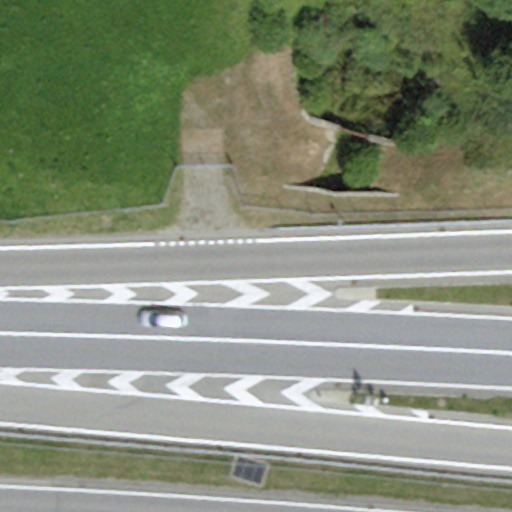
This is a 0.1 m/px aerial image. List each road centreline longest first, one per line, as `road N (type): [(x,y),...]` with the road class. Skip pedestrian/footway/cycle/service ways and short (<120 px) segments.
road 1 (tertiary): [(0,424),(511,458)]
road 2 (primary): [(0,340),(211,339),(511,356)]
road 3 (tertiary): [(511,249),(0,269)]
